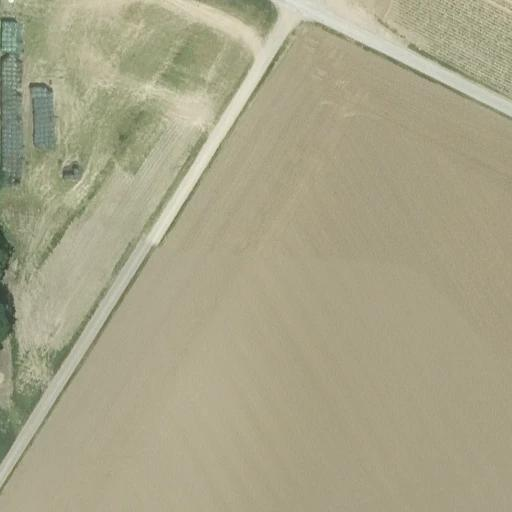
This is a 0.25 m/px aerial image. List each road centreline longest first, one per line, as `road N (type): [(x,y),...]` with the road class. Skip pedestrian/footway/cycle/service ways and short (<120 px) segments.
road 1 (track): [(298,8),(0,491)]
road 2 (track): [(511,112),(298,8)]
